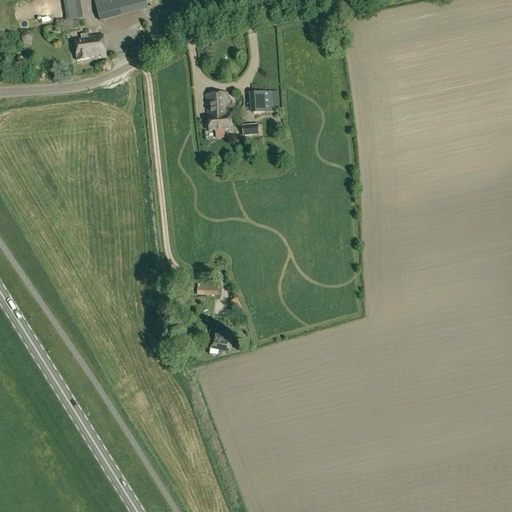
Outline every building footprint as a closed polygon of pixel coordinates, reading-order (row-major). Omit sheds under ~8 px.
[(52,28),(62,27),(60,17),(57,17),(54,0),(51,0),(43,1),(47,25),(51,24),(52,28)] [(174,10),(169,0),(147,0),(156,19),(174,10)] [(67,21),(83,18),(81,9),(66,12),(67,21)] [(68,31),(81,29),(80,21),(67,21),(68,31)] [(77,61),(106,57),(103,35),(88,37),(88,35),(81,35),(82,38),(75,39),(77,61)] [(251,94),(252,114),(280,112),(279,92),(251,94)] [(228,93),(207,95),(210,131),(231,130),(228,93)] [(236,128),(236,139),(276,136),(276,125),(236,128)] [(218,285),(199,284),(199,296),(218,296),(218,285)] [(225,326),(216,324),(209,355),(218,357),(219,351),(230,353),(234,335),(223,333),(225,326)]
